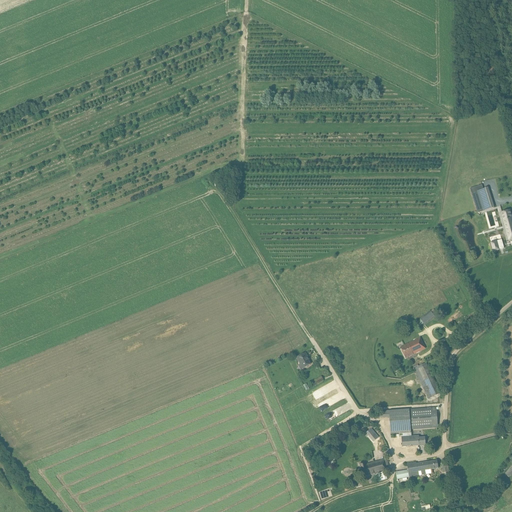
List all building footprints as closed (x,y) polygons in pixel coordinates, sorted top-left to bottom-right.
[(477,213),(494,208),(487,188),(482,190),(481,186),(470,189),(477,213)] [(511,212),(511,210),(501,213),(509,240),(511,239),(511,212)] [(497,240),(490,242),(493,252),(504,248),(503,244),(498,245),(497,240)] [(421,327),(435,316),(431,311),(417,322),(421,327)] [(430,347),(426,338),(425,337),(404,346),(405,347),(401,349),(405,358),(430,347)] [(305,353),(296,358),(300,364),(301,364),(304,368),(311,364),(307,359),(308,358),(305,353)] [(429,399),(440,393),(426,363),(419,366),(418,365),(414,367),(429,399)] [(314,380),(316,385),(324,381),(322,376),(314,380)] [(389,418),(391,434),(411,433),(411,430),(438,428),(436,408),(389,411),(389,418)] [(351,411),(331,420),(334,426),(354,417),(351,411)] [(366,434),(368,436),(373,442),(378,438),(371,430),(368,432),(366,434)] [(426,445),(425,437),(419,438),(419,436),(401,437),(402,447),(426,445)] [(359,464),(361,469),(363,478),(387,472),(386,466),(388,466),(387,459),(365,464),(364,463),(359,464)] [(438,468),(438,465),(437,460),(416,464),(416,463),(407,464),(408,470),(396,473),(397,479),(409,477),(433,473),(432,469),(438,468)] [(355,481),(348,483),(350,489),(357,487),(355,481)]
